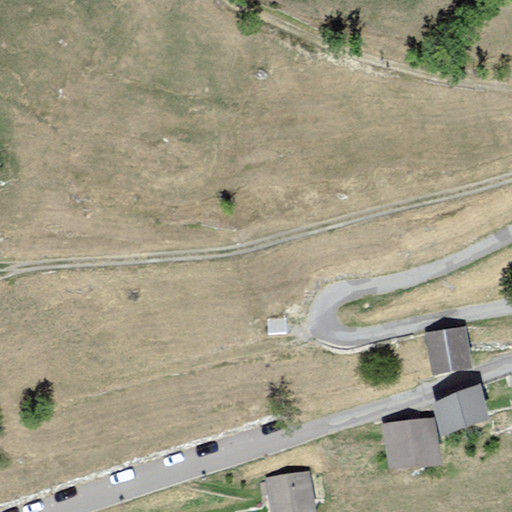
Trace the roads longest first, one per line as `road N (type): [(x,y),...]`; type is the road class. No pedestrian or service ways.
road 1 (track): [(511,179),(219,257),(28,268),(0,278)]
road 2 (residential): [(62,511),(511,363)]
road 3 (residential): [(511,231),(418,274),(342,288),(329,304),(338,331),(360,334),(511,302)]
road 4 (track): [(511,89),(380,64),(226,0)]
